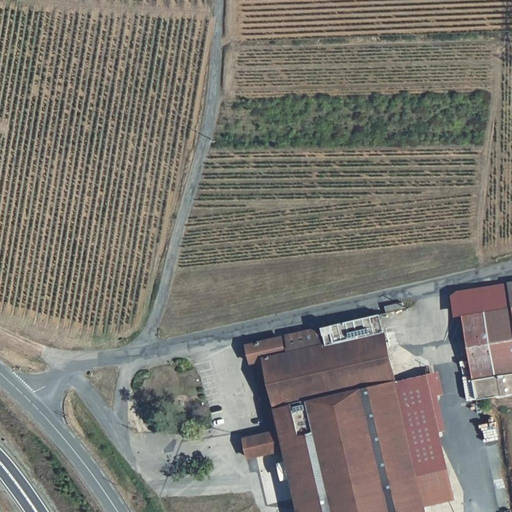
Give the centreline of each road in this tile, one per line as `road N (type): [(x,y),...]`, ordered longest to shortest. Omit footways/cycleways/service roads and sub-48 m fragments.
road 1 (unclassified): [(143,351),(511,263)]
road 2 (unclassified): [(143,351),(213,112),(219,0)]
road 3 (unknown): [(432,285),(480,511)]
road 4 (tertiary): [(26,398),(114,511)]
road 5 (unclassified): [(26,398),(84,359),(143,351)]
